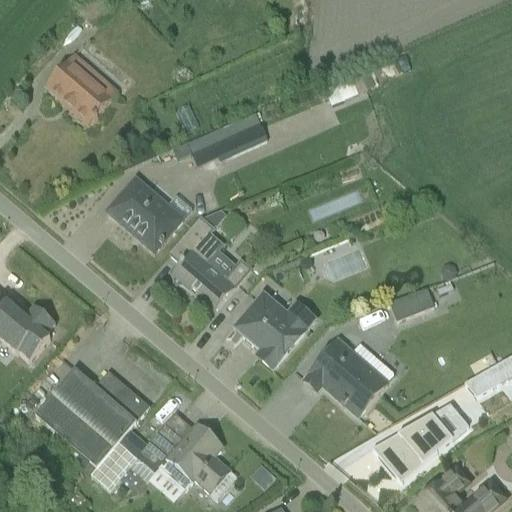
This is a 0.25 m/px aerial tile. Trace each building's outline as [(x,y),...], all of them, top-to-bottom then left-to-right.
[(91,0),(77,19),(92,33),(115,5),(107,0),(91,0)] [(70,120),(87,135),(119,100),(76,62),(47,95),(73,117),(70,120)] [(368,79),(324,94),(330,110),(366,98),(365,95),(373,93),(368,79)] [(256,120),(186,150),(196,175),(218,166),(219,169),(267,148),(256,120)] [(107,219),(154,260),(184,226),(182,225),(191,215),(176,202),(167,212),(136,185),(107,219)] [(394,224),(412,218),(408,206),(390,212),(394,224)] [(196,304),(214,320),(252,277),(240,267),(236,272),(219,258),(224,253),(210,242),(227,223),(220,218),(201,226),(169,262),(180,272),(171,282),(173,285),(174,293),(182,292),(190,299),(189,300),(195,305),(196,304)] [(426,296),(389,310),(396,328),(434,314),(426,296)] [(0,348),(16,362),(18,359),(30,369),(50,346),(46,343),(55,331),(34,313),(24,324),(8,311),(9,309),(0,301),(0,348)] [(277,372),(316,327),(296,309),(287,320),(264,301),(240,329),(242,342),(261,359),(261,368),(267,372),(277,372)] [(322,394),(358,425),(394,383),(393,380),(359,351),(353,358),(338,346),(303,388),(316,400),(322,394)] [(91,483),(129,437),(149,414),(108,379),(95,394),(75,376),(34,423),(55,441),(46,452),(81,482),(82,480),(88,485),(91,483)] [(220,458),(194,435),(178,452),(161,437),(147,453),(129,437),(91,483),(109,498),(130,475),(147,489),(159,475),(184,497),(193,488),(216,508),(237,485),(214,465),(220,458)] [(416,508),(419,511),(500,511),(508,506),(492,486),(463,510),(457,503),(472,491),(457,472),(439,487),(440,489),(416,508)]
